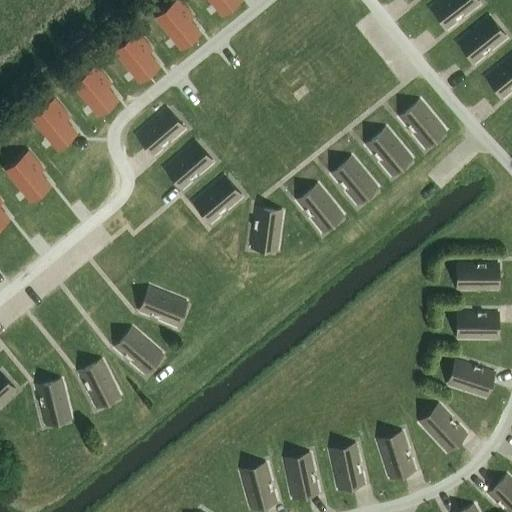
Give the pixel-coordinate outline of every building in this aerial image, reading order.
[(178,0),(157,18),(181,47),(199,33),(187,17),(190,12),(180,0),(178,0)] [(210,0),(222,14),(223,13),(238,0),(210,0)] [(447,30),(475,8),(468,0),(444,0),(431,10),(447,30)] [(474,64),(502,42),(486,22),(458,45),(474,64)] [(114,54),(139,83),(158,68),(145,51),(148,48),(137,35),(114,54)] [(502,99),(511,91),(511,58),(486,79),(502,99)] [(73,87),(97,116),(116,101),(103,85),(106,79),(96,69),(73,87)] [(31,118),(54,149),(74,134),(61,118),(64,114),(53,100),(31,118)] [(422,146),(442,130),(419,102),(400,118),(422,146)] [(153,156),(180,133),(164,114),(137,137),(153,156)] [(389,174),(408,157),(385,130),(366,146),(389,174)] [(182,190),(209,166),(192,147),(165,171),(182,190)] [(7,172),(32,201),(50,186),(36,170),(40,166),(29,153),(7,172)] [(355,202),(374,186),(351,159),(331,175),(355,202)] [(210,224),(238,201),(221,181),(194,205),(210,224)] [(320,230),(340,214),(317,186),(297,202),(320,230)] [(0,226),(9,219),(0,208),(0,226)] [(277,248),(281,213),(256,209),(252,245),(277,248)] [(498,291),(498,266),(462,266),(462,291),(498,291)] [(173,326),(183,303),(149,289),(140,312),(173,326)] [(497,340),(498,315),(462,314),(462,339),(497,340)] [(142,372),(159,353),(132,330),(115,349),(142,372)] [(95,405),(117,394),(101,362),(79,373),(95,405)] [(486,398),(494,374),(460,363),(452,387),(486,398)] [(45,422),(69,416),(61,381),(36,387),(45,422)] [(0,404),(11,394),(0,382),(0,404)] [(447,453),(465,436),(441,410),(423,427),(447,453)] [(390,480),(414,472),(403,438),(379,445),(390,480)] [(338,491),(363,486),(356,450),(331,456),(338,491)] [(293,500),(317,495),(310,459),(285,465),(293,500)] [(251,511),(276,504),(266,469),(242,476),(251,511)] [(504,511),(511,511),(511,483),(506,477),(488,495),(504,511)]
